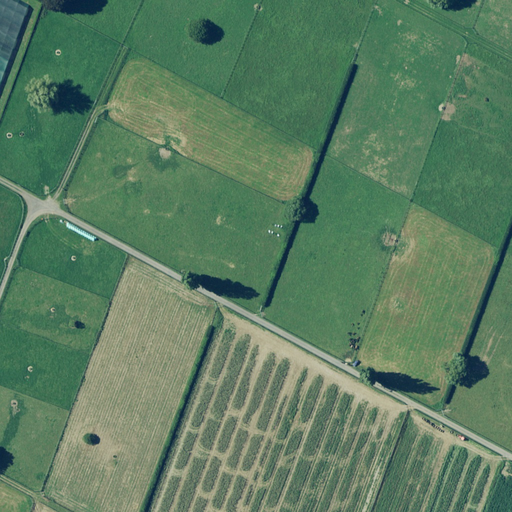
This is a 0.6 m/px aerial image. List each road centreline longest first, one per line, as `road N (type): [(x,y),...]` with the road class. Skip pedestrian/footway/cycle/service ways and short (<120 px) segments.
road 1 (track): [(0,182),(511,460)]
road 2 (track): [(511,60),(398,0)]
